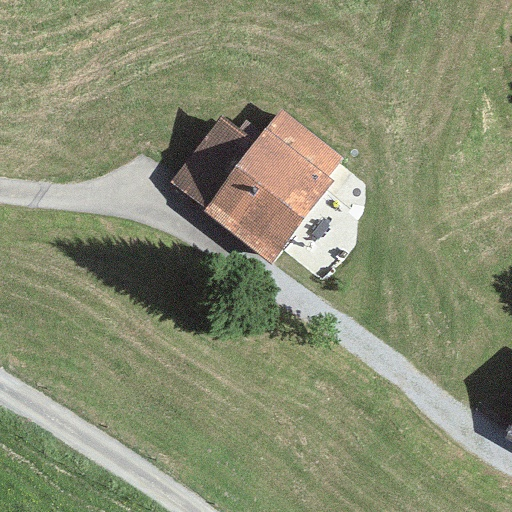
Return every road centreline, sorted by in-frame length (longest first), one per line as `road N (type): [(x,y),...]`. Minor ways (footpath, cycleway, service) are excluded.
road 1 (track): [(0,385),(179,511)]
road 2 (unknown): [(0,206),(203,221)]
